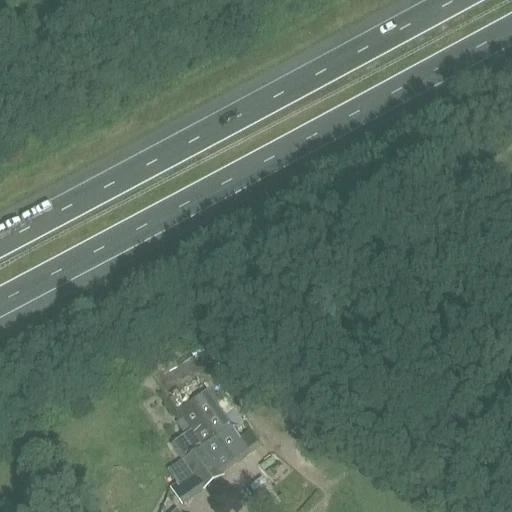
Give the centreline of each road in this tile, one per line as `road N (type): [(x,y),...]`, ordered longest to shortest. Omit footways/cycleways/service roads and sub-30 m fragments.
road 1 (motorway): [(0,310),(511,28)]
road 2 (motorway): [(454,0),(0,238)]
